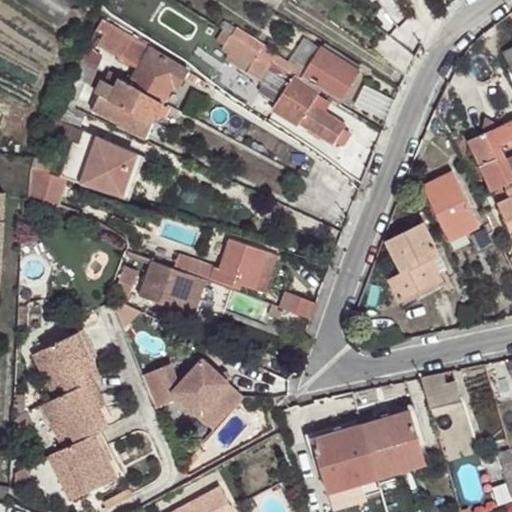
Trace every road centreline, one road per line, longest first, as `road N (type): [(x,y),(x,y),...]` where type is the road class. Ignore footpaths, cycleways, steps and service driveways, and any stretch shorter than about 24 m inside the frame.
road 1 (residential): [(511,338),(370,368),(331,355),(335,307),(450,35),(495,0)]
road 2 (unknown): [(116,511),(167,485),(173,468),(108,312)]
